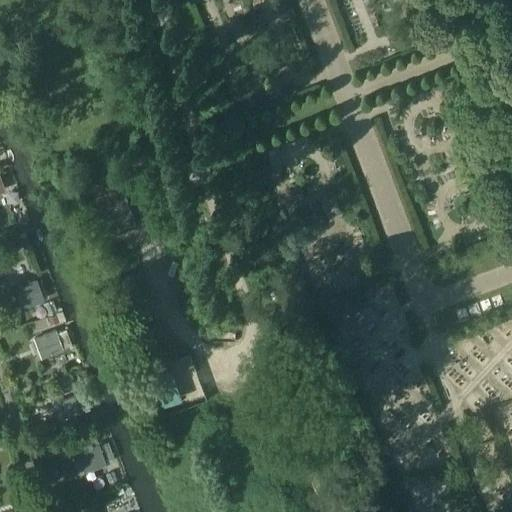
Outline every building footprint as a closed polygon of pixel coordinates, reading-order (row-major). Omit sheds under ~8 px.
[(136,223),(117,161),(89,170),(103,216),(116,212),(121,227),(136,223)] [(43,299),(35,279),(14,286),(22,307),(43,299)] [(63,350),(55,329),(33,338),(41,358),(63,350)] [(85,409),(79,393),(59,400),(65,416),(85,409)] [(105,464),(98,445),(77,453),(84,471),(105,464)]
